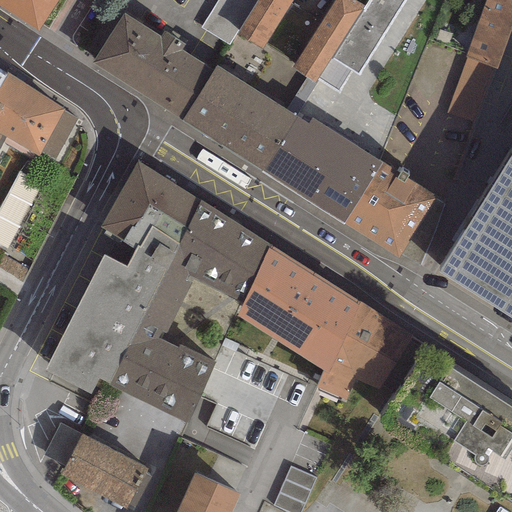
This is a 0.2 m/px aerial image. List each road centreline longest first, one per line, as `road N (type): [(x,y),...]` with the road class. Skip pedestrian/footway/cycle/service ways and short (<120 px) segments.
road 1 (residential): [(511,365),(153,134),(115,121)]
road 2 (residential): [(115,121),(114,153),(0,374)]
